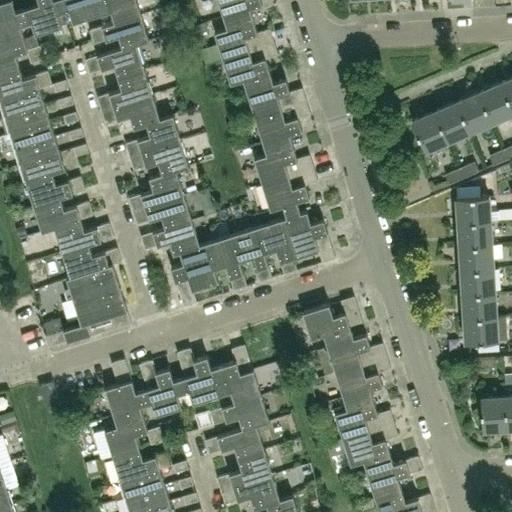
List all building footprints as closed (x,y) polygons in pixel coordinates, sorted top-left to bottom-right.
[(32,21),(28,8),(16,12),(11,0),(0,0),(0,30),(7,29),(10,41),(24,37),(20,25),(31,21),(32,21)] [(70,10),(66,0),(37,0),(39,4),(28,8),(32,21),(31,21),(35,34),(61,26),(58,13),(69,10),(70,10)] [(98,0),(66,0),(70,10),(69,10),(73,22),(99,14),(95,1),(98,0)] [(141,15),(136,0),(98,0),(95,1),(99,14),(111,10),(114,22),(115,23),(141,15)] [(262,4),(261,0),(218,0),(223,16),(236,12),(240,25),(254,20),(250,8),(262,4)] [(274,41),(270,28),(257,32),(254,20),(240,25),(236,12),(223,16),(227,28),(214,32),(222,57),(274,41)] [(149,40),(141,15),(115,23),(114,22),(102,26),(102,27),(90,31),(94,44),(119,36),(123,47),(123,48),(136,43),(137,44),(149,40)] [(204,22),(196,25),(199,34),(207,31),(204,22)] [(28,50),(28,49),(24,37),(10,41),(7,29),(0,30),(0,72),(19,67),(16,54),(27,51),(28,50)] [(270,71),(266,58),(278,54),(274,41),(222,57),(231,84),(243,80),(247,92),(260,88),(256,75),(270,71)] [(144,69),(137,44),(136,43),(123,48),(123,47),(97,55),(98,56),(85,60),(89,73),(114,65),(118,77),(144,69)] [(44,59),(40,45),(28,49),(28,50),(27,51),(31,63),(44,59)] [(0,97),(1,100),(40,88),(52,84),(48,71),(23,79),(19,67),(0,72),(0,97)] [(152,94),(144,69),(118,77),(122,89),(97,97),(101,110),(152,94)] [(306,100),(302,87),(290,91),(286,78),(273,82),(270,71),(256,75),(260,88),(247,92),(255,117),(306,100)] [(511,76),(502,81),(511,105),(511,76)] [(69,88),(66,79),(54,83),(56,92),(69,88)] [(511,113),(511,105),(502,81),(479,91),(493,122),(511,113)] [(45,104),(40,88),(1,100),(6,116),(45,104)] [(493,122),(479,91),(457,100),(471,131),(493,122)] [(160,118),(152,94),(101,110),(105,124),(130,116),(134,128),(147,124),(147,123),(160,119),(160,118)] [(74,104),(71,95),(59,99),(61,108),(74,104)] [(302,130),(298,117),(311,113),(306,100),(255,117),(263,142),(276,138),(280,150),(294,146),(290,134),(302,130)] [(471,131),(457,100),(435,110),(448,141),(471,131)] [(50,120),(45,104),(6,116),(11,132),(50,120)] [(448,141),(435,110),(413,120),(426,150),(448,141)] [(79,120),(76,111),(64,115),(66,124),(79,120)] [(181,140),(173,114),(160,118),(160,119),(147,123),(147,124),(151,136),(125,144),(129,157),(181,140)] [(55,136),(50,120),(11,132),(16,148),(55,136)] [(84,136),(81,127),(69,131),(71,139),(84,136)] [(60,152),(59,149),(55,136),(16,148),(21,164),(60,152)] [(314,167),(310,154),(297,158),(294,146),(280,150),(276,138),(263,142),(267,154),(254,158),(262,183),(314,167)] [(189,166),(184,149),(181,140),(129,157),(134,170),(159,162),(163,173),(176,169),(177,170),(189,166)] [(89,152),(88,149),(86,143),(74,147),(77,156),(89,152)] [(508,158),(504,149),(490,155),(494,164),(508,158)] [(66,169),(60,152),(21,164),(26,180),(53,172),(53,173),(66,169)] [(479,171),(475,161),(460,168),(464,177),(479,171)] [(310,197),(305,184),(318,180),(314,167),(262,183),(270,209),(283,205),(287,216),(287,217),(300,213),(300,212),(297,201),(310,197)] [(464,177),(460,168),(446,174),(450,183),(464,177)] [(184,194),(177,170),(176,169),(163,173),(150,177),(154,190),(129,198),(133,211),(184,194)] [(73,193),(85,189),(82,177),(57,184),(53,173),(53,172),(26,180),(34,205),(61,197),(61,198),(74,194),(73,193)] [(209,187),(198,191),(205,214),(216,211),(209,187)] [(192,219),(184,194),(133,211),(137,224),(162,216),(165,227),(166,228),(192,219)] [(491,219),(489,194),(456,197),(458,221),(491,219)] [(55,226),(81,218),(93,214),(89,201),(64,209),(61,198),(61,197),(34,205),(42,231),(55,227),(55,226)] [(511,207),(497,208),(498,219),(511,217),(511,207)] [(335,257),(323,219),(311,223),(307,210),(300,212),(300,213),(287,217),(287,216),(281,218),(293,257),(319,249),(322,262),(335,257)] [(102,239),(114,236),(110,222),(85,230),(81,218),(55,226),(55,227),(63,252),(89,243),(89,244),(102,240),(102,239)] [(293,257),(281,218),(256,226),(264,253),(265,253),(276,249),(284,274),(297,270),(293,257)] [(200,244),(192,219),(166,228),(165,227),(153,231),(153,232),(141,236),(145,249),(170,241),(174,254),(180,252),(180,251),(200,245),(200,244)] [(491,219),(458,221),(460,246),(492,243),(491,219)] [(25,226),(16,229),(19,236),(27,234),(25,226)] [(264,253),(256,226),(231,234),(239,260),(240,260),(251,257),(259,282),(272,278),(268,265),(269,265),(265,253),(264,253)] [(239,260),(231,234),(206,242),(214,269),(215,268),(226,265),(234,290),(247,286),(243,273),(244,273),(240,260),(239,260)] [(197,302),(195,297),(195,298),(192,289),(219,281),(215,268),(214,269),(206,242),(200,244),(200,245),(180,251),(180,252),(184,263),(171,267),(183,306),(197,302)] [(70,277),(113,263),(122,260),(118,248),(93,255),(89,244),(89,243),(63,252),(70,276),(70,277)] [(461,269),(494,267),(492,243),(460,246),(461,269)] [(131,322),(113,263),(70,277),(70,276),(67,277),(81,323),(64,328),(64,329),(47,335),(46,335),(49,346),(85,335),(86,337),(131,322)] [(494,267),(461,269),(463,293),(495,291),(494,267)] [(495,291),(463,293),(464,317),(497,315),(495,291)] [(340,342),(336,330),(350,325),(350,326),(362,322),(354,296),(341,300),(345,312),(333,316),(329,304),(302,312),(311,339),(323,335),(327,346),(340,342)] [(498,340),(497,315),(464,317),(466,342),(498,340)] [(60,317),(44,322),(47,335),(64,329),(64,328),(60,317)] [(387,355),(383,342),(370,346),(366,333),(353,337),(350,326),(350,325),(336,330),(340,342),(327,346),(335,371),(387,355)] [(252,366),(245,345),(231,349),(235,362),(223,365),(227,378),(213,383),(217,396),(230,391),(234,403),(261,395),(252,366)] [(213,383),(227,378),(223,365),(211,369),(207,356),(194,360),(190,348),(177,352),(185,377),(189,391),(193,403),(217,396),(213,383)] [(382,385),(378,372),(391,368),(387,355),(335,371),(343,397),(356,392),(360,405),(373,401),(370,389),(382,385)] [(496,367),(495,357),(479,358),(480,368),(496,367)] [(146,389),(135,392),(124,358),(110,363),(117,384),(104,388),(113,415),(126,410),(130,423),(143,419),(139,407),(150,403),(146,389)] [(177,395),(189,391),(185,377),(173,381),(169,368),(156,372),(152,359),(138,364),(146,389),(150,403),(154,415),(181,407),(177,395)] [(60,402),(54,381),(39,385),(46,406),(60,402)] [(394,422),(390,409),(377,413),(373,401),(360,405),(356,392),(343,397),(347,409),(334,413),(343,439),(394,422)] [(269,421),(261,395),(234,403),(221,407),(210,411),(214,424),(238,416),(242,428),(242,429),(256,425),(269,421)] [(481,396),(483,430),(508,428),(506,395),(481,396)] [(116,426),(105,430),(105,429),(93,432),(101,457),(113,453),(113,456),(139,447),(135,436),(146,433),(147,432),(147,431),(143,419),(130,423),(126,410),(113,415),(116,426)] [(2,425),(1,425),(3,432),(14,429),(15,431),(20,430),(17,420),(2,425)] [(390,451),(386,439),(398,435),(394,422),(343,439),(351,464),(363,460),(367,472),(380,468),(376,455),(390,451)] [(264,449),(256,425),(242,429),(242,428),(217,436),(217,437),(205,441),(209,454),(233,446),(237,458),(264,449)] [(163,440),(159,427),(147,431),(147,432),(146,433),(150,444),(163,440)] [(121,481),(160,469),(172,465),(167,452),(142,460),(139,447),(113,456),(121,481)] [(272,474),(264,449),(237,458),(241,470),(216,478),(221,491),(272,474)] [(402,489),(398,477),(410,473),(410,472),(422,468),(418,456),(394,463),(390,451),(376,455),(380,468),(367,472),(375,497),(402,489)] [(188,468),(186,460),(173,464),(175,472),(188,468)] [(30,468),(21,472),(24,480),(33,477),(30,468)] [(164,484),(160,469),(121,481),(127,497),(164,484)] [(280,499),(272,474),(221,491),(225,504),(249,496),(253,508),(266,504),(266,505),(266,504),(280,499)] [(193,485),(191,476),(178,480),(180,489),(193,485)] [(133,511),(170,501),(164,484),(127,497),(131,510),(131,511),(133,511)] [(0,508),(12,505),(7,489),(0,491),(0,508)] [(379,511),(415,511),(434,506),(430,493),(405,501),(402,489),(375,497),(379,511)] [(198,501),(196,492),(183,496),(185,505),(198,501)] [(297,511),(292,495),(280,499),(266,504),(266,505),(268,511),(297,511)] [(173,511),(170,501),(133,511),(173,511)]
